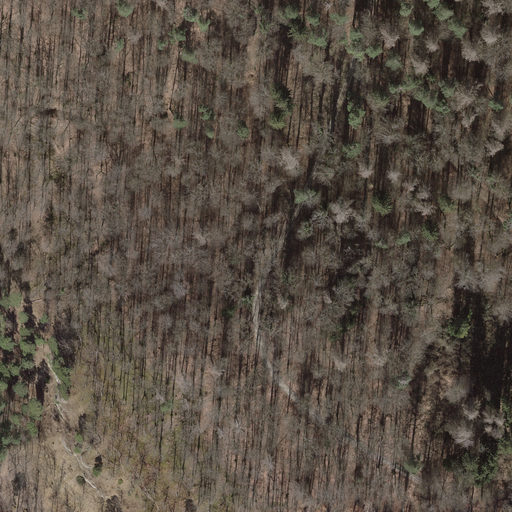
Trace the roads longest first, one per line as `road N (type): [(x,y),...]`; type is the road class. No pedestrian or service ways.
road 1 (track): [(466,511),(305,407),(271,372),(260,347),(256,293),(351,69)]
road 2 (track): [(351,69),(367,91),(467,166),(511,215)]
road 3 (track): [(365,7),(315,38),(244,0)]
